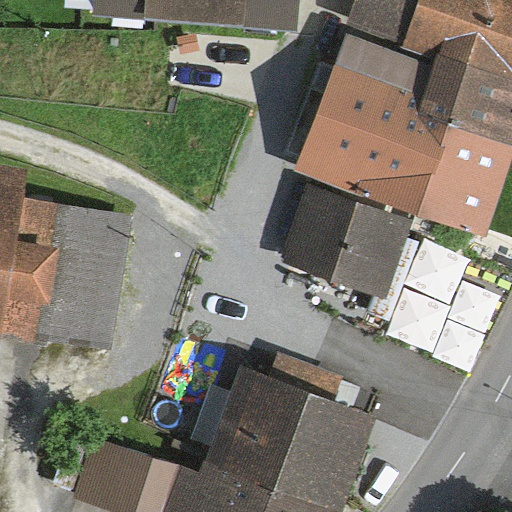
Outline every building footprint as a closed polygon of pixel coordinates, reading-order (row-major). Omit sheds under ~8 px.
[(295,0),(136,0),(295,15),(295,0)] [(439,47),(511,72),(511,0),(354,0),(349,16),(439,47)] [(404,192),(488,220),(511,151),(511,72),(439,47),(436,56),(349,26),(332,74),(303,157),(404,192)] [(29,162),(0,158),(0,333),(2,320),(116,337),(134,211),(24,195),(29,162)] [(313,175),(284,252),(384,289),(413,212),(313,175)] [(266,379),(240,369),(199,474),(96,434),(72,497),(112,511),(345,511),(383,415),(338,397),(346,376),(277,350),(266,379)]
